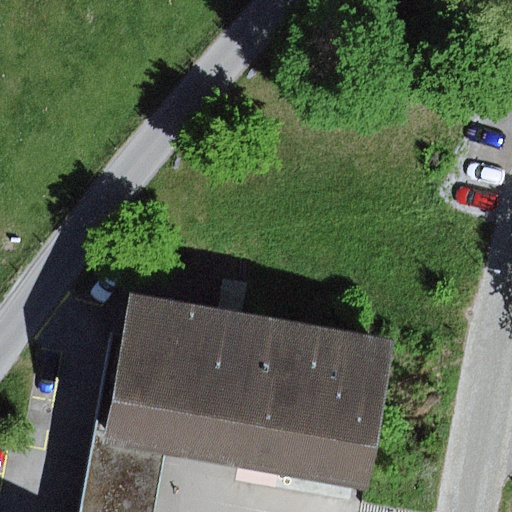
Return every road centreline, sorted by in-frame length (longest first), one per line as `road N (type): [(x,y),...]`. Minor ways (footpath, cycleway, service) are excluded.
road 1 (residential): [(0,348),(153,145),(282,0)]
road 2 (residential): [(511,282),(466,511)]
